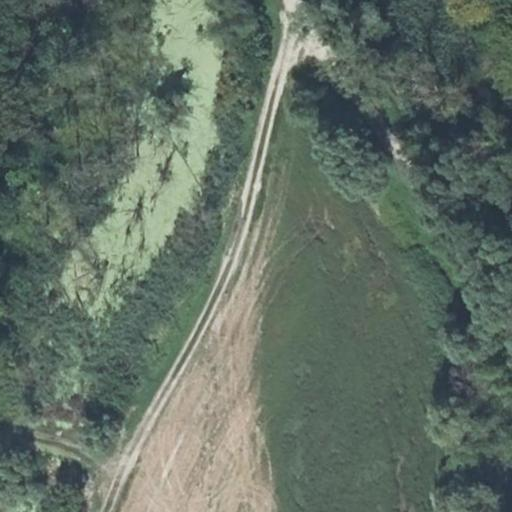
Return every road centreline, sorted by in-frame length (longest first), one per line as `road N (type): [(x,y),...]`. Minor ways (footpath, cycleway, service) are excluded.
road 1 (track): [(285,0),(290,24),(234,263),(116,511)]
road 2 (track): [(294,0),(511,326)]
